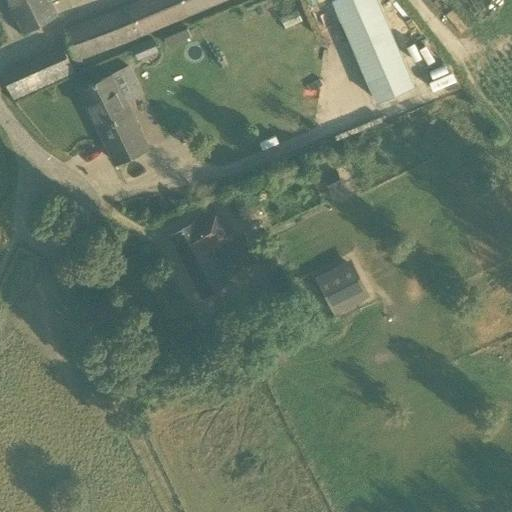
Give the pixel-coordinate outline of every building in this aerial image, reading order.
[(51,2),(56,0),(9,0),(25,31),(57,15),(51,2)] [(76,61),(129,41),(228,0),(142,0),(125,7),(64,30),(76,61)] [(415,86),(377,0),(333,0),(378,102),(415,86)] [(138,56),(157,49),(153,37),(134,44),(138,56)] [(14,98),(75,72),(64,48),(3,75),(14,98)] [(120,93),(112,75),(81,90),(117,164),(150,148),(123,92),(120,93)] [(338,173),(326,179),(332,192),(344,187),(338,173)] [(217,258),(213,250),(208,241),(231,229),(219,206),(194,220),(196,222),(171,235),(205,298),(231,284),(224,271),(229,269),(232,274),(258,261),(246,237),(219,250),(222,255),(217,258)] [(335,314),(371,296),(351,258),(316,276),(335,314)]
